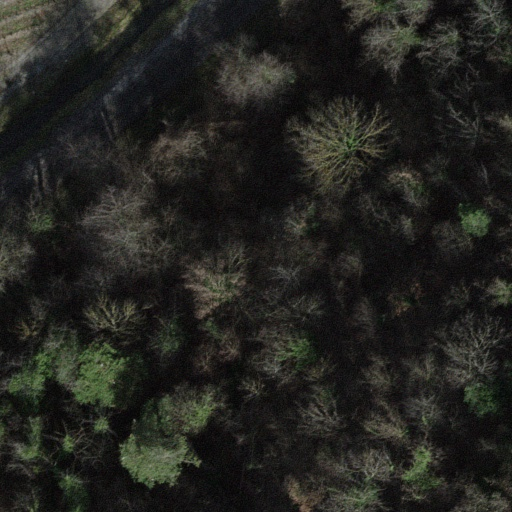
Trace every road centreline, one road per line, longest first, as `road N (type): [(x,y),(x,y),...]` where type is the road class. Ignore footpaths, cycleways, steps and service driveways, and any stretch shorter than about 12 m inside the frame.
road 1 (track): [(0,200),(146,88),(242,0)]
road 2 (track): [(0,87),(100,0)]
